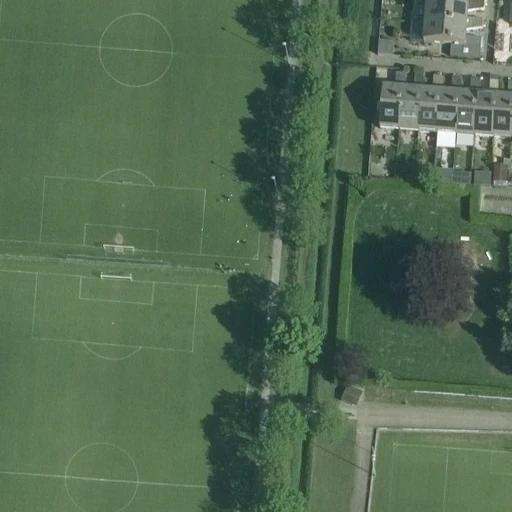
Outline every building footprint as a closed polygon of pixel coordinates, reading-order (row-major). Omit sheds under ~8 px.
[(425,0),(425,5),(468,9),(467,13),(468,13),(468,12),(484,10),(484,2),(469,0),(468,0),(425,0)] [(425,5),(423,24),(466,27),(466,32),(466,31),(482,29),(483,20),(467,19),(468,13),(467,13),(468,9),(425,5)] [(422,43),(451,45),(450,56),(479,58),(481,39),(466,38),(466,31),(466,32),(466,27),(423,24),(422,43)] [(379,131),(400,133),(403,90),(408,91),(407,90),(406,90),(404,74),(395,74),(394,89),(382,88),(379,131)] [(403,90),(400,133),(417,134),(420,92),(426,92),(426,91),(424,91),(422,76),(414,76),(413,90),(407,90),(408,91),(403,90)] [(420,92),(417,134),(436,136),(440,93),(444,94),(444,93),(441,78),(433,77),(431,92),(426,91),(426,92),(420,92)] [(440,93),(436,136),(456,137),(459,95),(464,95),(463,94),(462,94),(460,79),(452,78),(450,93),(444,93),(444,94),(440,93)] [(459,95),(456,137),(474,139),(477,97),(482,97),(482,96),(481,96),(478,81),(470,80),(470,95),(463,94),(464,95),(459,95)] [(477,97),(474,139),(493,140),(496,98),(501,99),(501,97),(500,97),(497,82),(489,81),(488,96),(482,96),(482,97),(477,97)] [(496,98),(493,140),(511,141),(511,82),(507,83),(507,98),(501,97),(501,99),(496,98)] [(506,183),(507,166),(494,166),(493,182),(506,183)] [(408,171),(407,183),(417,183),(418,172),(408,171)] [(434,172),(433,184),(443,185),(444,172),(434,172)] [(475,172),(474,185),(490,186),(491,173),(475,172)] [(470,187),(471,175),(452,173),(451,186),(470,187)] [(341,401),(356,408),(359,401),(363,392),(348,385),(341,401)]
